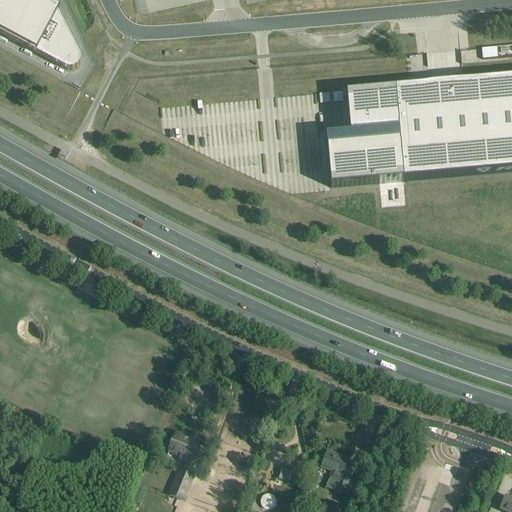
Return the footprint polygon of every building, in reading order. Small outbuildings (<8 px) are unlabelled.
[(0,0),(0,34),(67,70),(68,71),(69,71),(70,71),(71,71),(72,71),(73,71),(73,70),(74,70),(75,70),(76,69),(77,68),(78,68),(78,67),(79,66),(79,65),(80,65),(80,64),(80,63),(80,62),(80,61),(80,60),(80,59),(80,58),(80,57),(79,57),(61,21),(60,21),(55,19),(58,15),(58,14),(60,10),(42,0),(0,0)] [(511,45),(483,45),(483,57),(511,57),(511,45)] [(350,135),(326,137),(330,188),(511,172),(511,79),(464,84),(455,85),(446,86),(437,86),(429,87),(346,95),(350,135)] [(290,94),(312,92),(311,80),(289,83),(290,94)] [(176,435),(172,444),(169,451),(181,455),(179,460),(188,464),(196,443),(176,435)] [(328,452),(321,468),(321,469),(331,473),(328,482),(337,486),(334,492),(343,495),(353,470),(345,467),(348,460),(347,460),(347,462),(335,457),(336,455),(328,452)] [(245,464),(242,472),(251,475),(253,467),(255,462),(247,460),(245,464)] [(272,479),(284,482),(287,471),(275,467),(272,479)] [(169,496),(181,500),(184,502),(194,477),(179,471),(169,496)] [(261,501),(261,502),(261,504),(261,506),(262,507),(263,508),(265,509),(266,510),(268,510),(270,510),(271,509),(273,508),(274,507),(275,506),(276,504),(276,502),(276,501),(275,499),(274,498),(273,496),(271,496),(270,495),(268,495),(266,495),(265,496),(263,496),(262,498),(261,499),(261,501)] [(511,511),(511,500),(505,497),(500,511),(502,511),(511,511)] [(338,511),(340,506),(333,503),(331,507),(325,505),(322,511),(338,511)]
